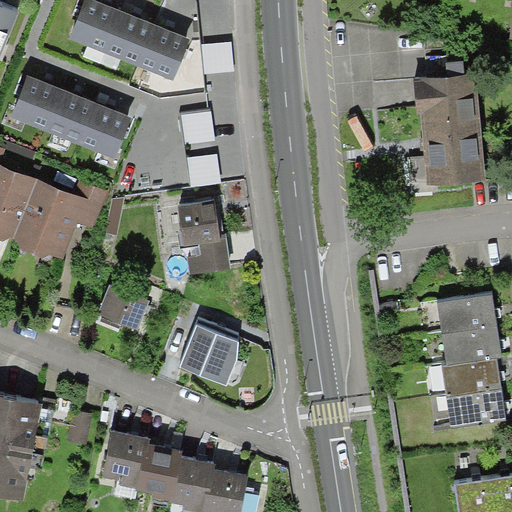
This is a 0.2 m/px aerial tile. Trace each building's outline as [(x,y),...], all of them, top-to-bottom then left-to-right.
[(0,0),(0,65),(24,7),(5,0),(0,0)] [(195,32),(112,0),(85,0),(74,30),(180,71),(195,32)] [(137,111),(32,70),(16,109),(122,152),(137,111)] [(431,79),(416,80),(426,186),(487,180),(476,74),(431,79)] [(0,159),(5,147),(0,145),(0,232),(61,256),(74,220),(90,226),(105,188),(78,178),(73,191),(0,163),(0,159)] [(211,196),(176,201),(182,245),(198,243),(202,270),(232,266),(228,231),(216,232),(211,196)] [(148,298),(107,282),(96,312),(137,328),(148,298)] [(492,292),(436,300),(446,363),(494,355),(502,354),(492,292)] [(242,340),(193,320),(175,364),(224,384),(242,340)] [(505,420),(494,355),(440,364),(451,429),(505,420)] [(40,400),(0,392),(0,491),(23,496),(40,400)] [(92,414),(69,412),(65,445),(88,448),(92,414)] [(108,428),(100,475),(132,481),(131,487),(165,493),(164,499),(197,504),(195,511),(237,511),(244,474),(211,468),(212,461),(178,455),(179,447),(146,441),(147,435),(108,428)] [(511,511),(511,478),(511,473),(483,477),(488,511),(511,511)] [(488,511),(483,477),(455,481),(459,511),(488,511)]
